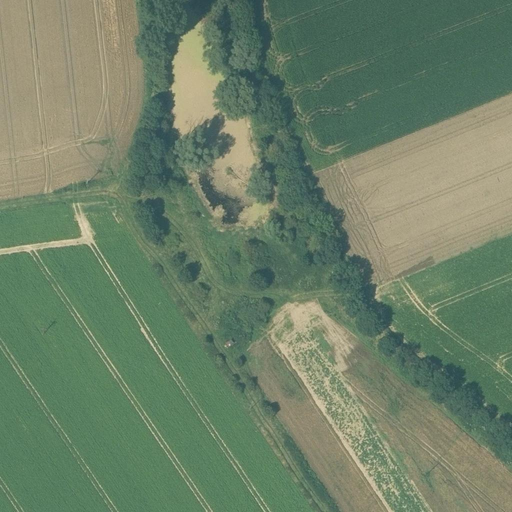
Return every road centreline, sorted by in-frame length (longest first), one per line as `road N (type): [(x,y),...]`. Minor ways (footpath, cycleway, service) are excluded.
road 1 (track): [(117,197),(326,511)]
road 2 (track): [(0,207),(110,193),(153,205),(227,287),(332,294)]
